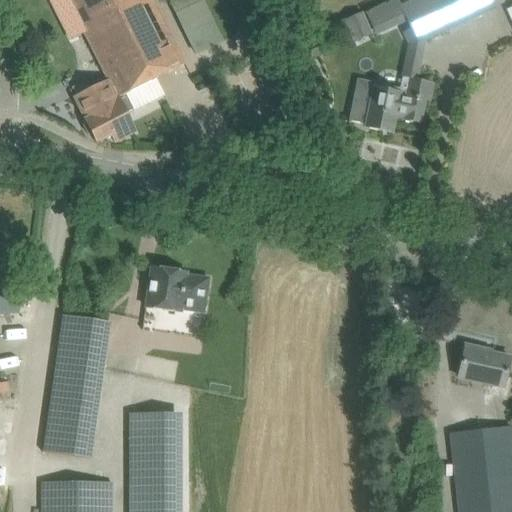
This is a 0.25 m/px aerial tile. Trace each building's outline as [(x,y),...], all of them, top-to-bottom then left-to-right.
[(66,0),(84,36),(153,2),(151,0),(66,0)] [(168,0),(177,17),(200,5),(197,0),(168,0)] [(495,8),(491,0),(406,0),(408,4),(400,8),(408,26),(417,44),(424,41),(495,8)] [(84,36),(108,83),(110,83),(117,98),(117,100),(118,99),(126,95),(185,66),(153,2),(84,36)] [(362,13),(343,21),(353,43),(372,35),(362,13)] [(187,37),(197,56),(220,44),(210,25),(187,37)] [(402,90),(370,83),(365,82),(361,84),(357,88),(356,93),(352,107),(353,107),(349,122),(365,126),(365,128),(392,134),(395,118),(420,124),(425,100),(430,101),(434,85),(416,82),(410,80),(407,96),(409,97),(408,103),(399,101),(402,90)] [(97,143),(112,136),(98,107),(117,98),(110,83),(108,83),(75,99),(86,122),(83,126),(88,135),(93,135),(97,143)] [(158,86),(138,97),(142,105),(163,95),(158,86)] [(98,107),(112,136),(115,144),(135,134),(126,116),(135,112),(126,95),(118,99),(117,100),(117,98),(98,107)] [(145,308),(162,310),(181,313),(181,310),(203,313),(208,279),(186,276),(186,274),(151,269),(145,308)] [(0,281),(0,315),(17,315),(15,280),(0,281)] [(41,453),(90,460),(108,323),(59,316),(41,453)] [(381,338),(350,339),(351,391),(382,390),(381,338)] [(465,346),(461,366),(459,375),(472,378),(471,383),(502,390),(509,358),(481,352),(482,350),(465,346)] [(178,511),(179,415),(127,414),(126,511),(178,511)] [(448,437),(456,511),(511,511),(511,439),(511,430),(448,437)] [(41,511),(110,511),(111,483),(42,483),(41,511)]
